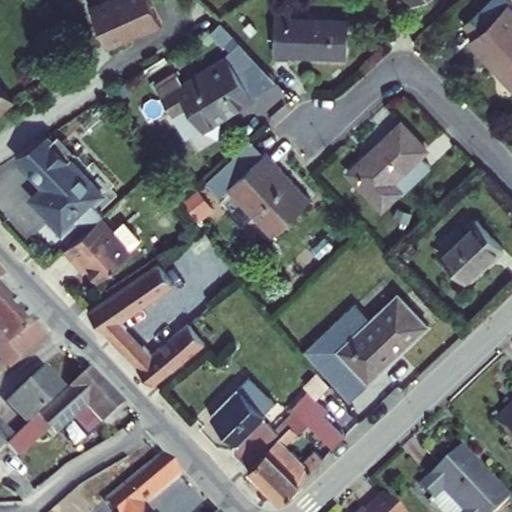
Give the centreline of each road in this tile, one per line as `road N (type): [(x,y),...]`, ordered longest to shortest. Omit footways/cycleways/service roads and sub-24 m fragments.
road 1 (residential): [(300,511),(511,315)]
road 2 (residential): [(511,171),(422,76),(405,71),(376,81),(320,130)]
road 3 (tertiary): [(0,251),(156,418)]
road 4 (residential): [(156,418),(28,511)]
road 5 (tertiary): [(156,418),(243,511)]
